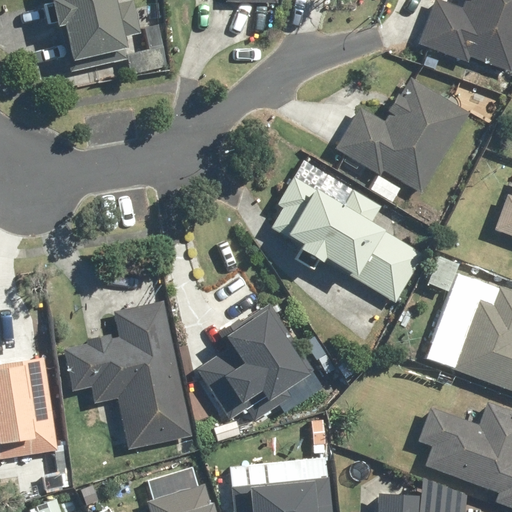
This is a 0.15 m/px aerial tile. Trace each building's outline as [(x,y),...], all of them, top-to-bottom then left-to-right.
[(54,0),(71,71),(126,59),(121,37),(139,33),(132,0),(114,4),(112,0),(54,0)] [(467,61),(469,56),(511,70),(511,0),(467,0),(464,10),(438,0),(434,0),(418,42),(467,61)] [(383,168),(422,191),(470,113),(411,78),(384,122),(360,107),(335,148),(379,175),(383,168)] [(380,206),(352,190),(343,206),(336,203),(337,202),(294,177),(278,203),(286,208),(272,231),(396,303),(425,254),(371,223),(380,206)] [(511,188),(497,230),(511,235),(511,188)] [(438,252),(424,282),(447,293),(461,263),(438,252)] [(451,367),(461,371),(511,389),(511,291),(497,287),(492,303),(476,297),(451,367)] [(128,449),(144,446),(144,447),(191,437),(161,301),(114,312),(119,335),(105,338),(105,340),(82,344),(82,347),(63,350),(70,390),(90,386),(93,401),(117,396),(128,449)] [(247,406),(255,419),(291,397),(285,387),(310,371),(268,307),(241,324),(237,318),(218,332),(228,348),(216,355),(216,356),(196,369),(228,418),(247,406)] [(0,371),(0,457),(57,450),(44,365),(0,371)] [(479,424),(429,408),(417,441),(432,446),(425,465),(498,493),(495,502),(511,508),(511,411),(486,403),(479,424)] [(213,425),(217,441),(246,435),(242,419),(213,425)] [(331,511),(331,505),(329,505),(327,479),(232,487),(234,511),(331,511)] [(212,511),(205,486),(179,493),(178,490),(146,500),(149,511),(212,511)] [(419,511),(420,495),(377,493),(375,511),(419,511)] [(60,511),(57,498),(36,503),(37,511),(60,511)]
